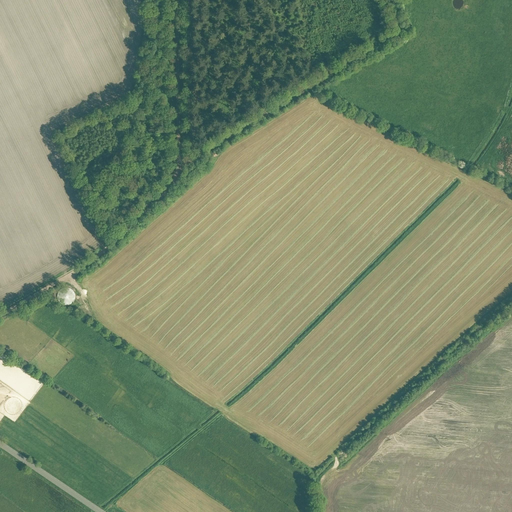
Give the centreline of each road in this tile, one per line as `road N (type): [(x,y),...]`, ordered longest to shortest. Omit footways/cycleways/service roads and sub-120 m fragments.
road 1 (track): [(102,511),(226,409),(439,203),(511,107)]
road 2 (track): [(66,276),(110,246),(172,183),(176,0)]
road 3 (track): [(110,246),(55,132),(133,89),(141,0)]
road 4 (track): [(177,169),(397,28),(386,0)]
road 5 (tertiary): [(100,511),(0,443)]
